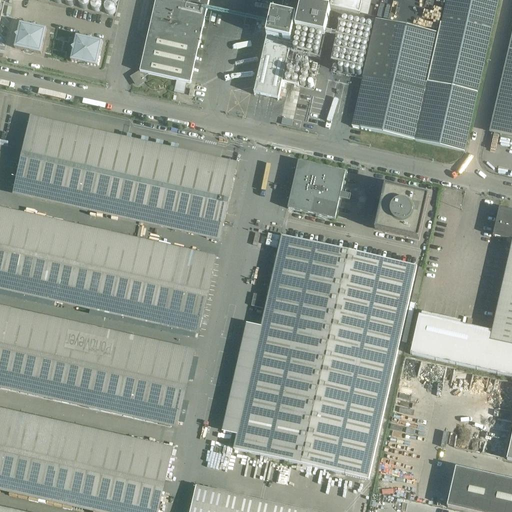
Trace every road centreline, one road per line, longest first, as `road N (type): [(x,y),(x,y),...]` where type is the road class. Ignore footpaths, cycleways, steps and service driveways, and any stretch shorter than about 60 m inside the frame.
road 1 (unclassified): [(467,177),(0,73)]
road 2 (unclassified): [(509,0),(467,177)]
